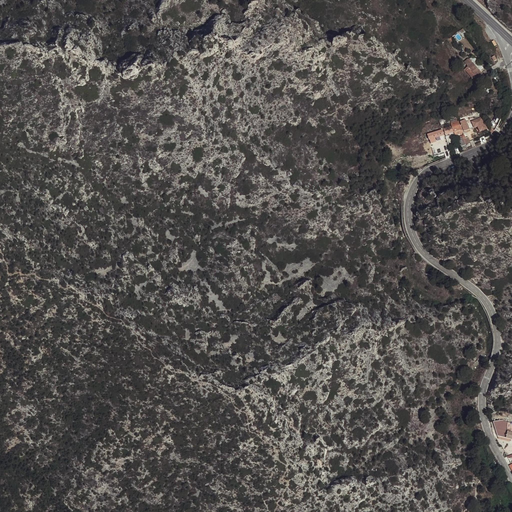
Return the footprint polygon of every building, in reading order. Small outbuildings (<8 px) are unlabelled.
[(473,62),(469,67),(469,68),(468,69),(470,71),(471,70),(480,80),(485,76),(473,62)] [(470,130),(466,119),(460,122),(464,132),(470,130)] [(481,134),(488,132),(484,121),(472,125),(474,132),(479,130),(481,134)] [(460,127),(445,131),(447,137),(455,134),(457,139),(463,137),(460,127)] [(442,132),(428,137),(430,142),(444,138),(442,132)] [(511,427),(509,426),(508,421),(500,422),(502,432),(511,434),(511,427)]
